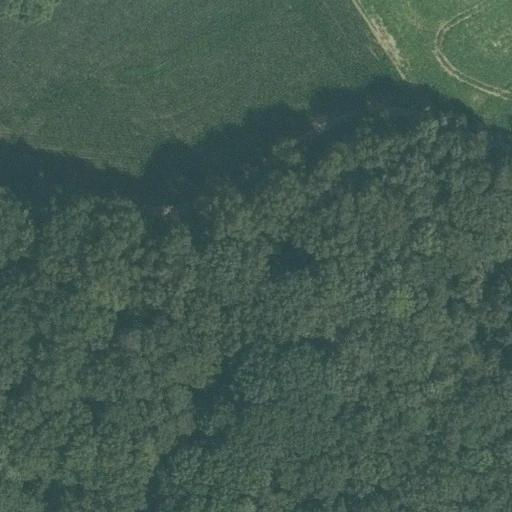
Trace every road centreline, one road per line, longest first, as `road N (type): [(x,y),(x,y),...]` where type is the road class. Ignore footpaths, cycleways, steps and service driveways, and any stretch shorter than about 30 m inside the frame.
road 1 (track): [(511,459),(236,268),(178,216)]
road 2 (track): [(178,216),(365,111),(408,109),(511,159)]
road 3 (track): [(0,195),(131,204),(178,216)]
